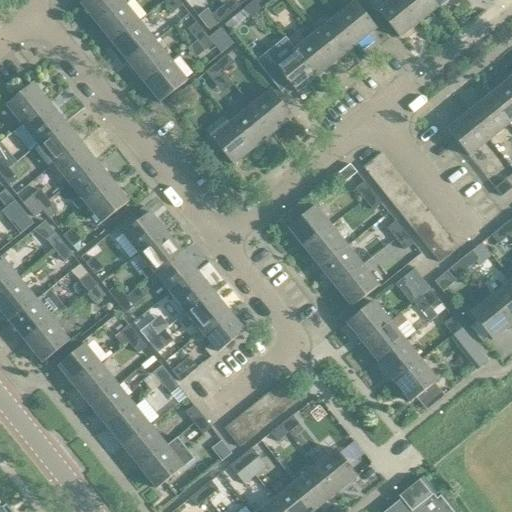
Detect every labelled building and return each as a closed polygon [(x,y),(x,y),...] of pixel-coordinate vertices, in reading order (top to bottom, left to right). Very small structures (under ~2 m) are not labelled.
[(123,2),(121,0),(84,0),(80,3),(97,24),(123,2)] [(178,0),(166,0),(165,1),(173,12),(182,5),(178,0)] [(235,0),(229,0),(223,5),(230,14),(240,6),(235,0)] [(262,8),(255,0),(254,0),(244,8),(251,17),(262,8)] [(255,0),(262,8),(272,0),(255,0)] [(419,22),(401,0),(392,0),(378,11),(399,38),(419,22)] [(439,6),(434,0),(401,0),(419,22),(439,6)] [(139,22),(123,2),(97,24),(112,43),(139,22)] [(356,45),(376,28),(355,2),(335,19),(356,45)] [(230,14),(223,5),(211,14),(218,23),(230,14)] [(335,19),(315,34),(336,60),(356,45),(335,19)] [(139,22),(112,43),(108,47),(117,58),(121,55),(128,63),(155,41),(139,22)] [(196,40),(205,33),(196,22),(187,29),(196,40)] [(214,44),(205,33),(196,40),(205,51),(214,44)] [(315,34),(296,50),(316,76),(336,60),(315,34)] [(170,61),(155,41),(128,63),(144,82),(170,61)] [(316,76),(296,50),(275,66),(296,92),(316,76)] [(216,63),(223,72),(234,63),(227,54),(216,63)] [(187,81),(170,61),(144,82),(160,103),(187,81)] [(223,72),(216,63),(205,72),(212,81),(223,72)] [(511,89),(506,82),(487,98),(508,124),(511,121),(511,89)] [(22,125),(49,103),(33,83),(6,105),(22,125)] [(187,86),(176,95),(183,104),(195,95),(187,86)] [(292,117),(292,116),(271,90),(251,107),(272,133),(292,117)] [(508,124),(487,98),(467,113),(489,140),(508,124)] [(49,103),(22,125),(38,144),(65,123),(49,103)] [(272,133),(251,107),(231,122),(253,149),(272,133)] [(489,140),(467,113),(447,130),(468,156),(489,140)] [(253,149),(231,122),(211,139),(232,165),(253,149)] [(65,123),(38,144),(54,164),(80,143),(65,123)] [(315,157),(329,145),(323,138),(309,150),(315,157)] [(0,174),(9,168),(16,162),(0,142),(0,174)] [(80,143),(54,164),(70,183),(96,162),(80,143)] [(390,163),(382,152),(363,167),(371,178),(390,163)] [(112,182),(96,162),(70,183),(85,203),(112,182)] [(397,172),(390,163),(371,178),(379,187),(397,172)] [(344,182),(356,173),(350,164),(338,174),(344,182)] [(18,179),(9,168),(0,174),(0,175),(9,187),(18,179)] [(397,172),(379,187),(386,196),(405,181),(397,172)] [(511,187),(505,179),(494,188),(501,197),(511,187)] [(412,191),(405,181),(386,196),(394,206),(412,191)] [(112,182),(85,203),(102,223),(128,202),(112,182)] [(373,193),(364,182),(354,189),(364,200),(373,193)] [(0,200),(5,207),(14,200),(5,189),(0,193),(0,200)] [(40,208),(49,200),(39,189),(31,196),(40,208)] [(420,200),(412,191),(394,206),(401,215),(420,200)] [(373,193),(364,200),(372,211),(381,204),(373,193)] [(23,210),(14,200),(5,207),(14,218),(23,210)] [(49,200),(40,208),(48,218),(57,211),(49,200)] [(420,200),(401,215),(409,224),(427,209),(420,200)] [(314,206),(288,228),(304,248),(331,227),(314,206)] [(435,219),(427,209),(409,224),(416,234),(435,219)] [(165,233),(149,212),(122,234),(139,254),(165,233)] [(511,232),(511,218),(502,227),(509,235),(511,232)] [(442,228),(435,219),(416,234),(424,243),(442,228)] [(404,232),(395,221),(386,229),(395,240),(404,232)] [(346,246),(331,227),(304,248),(320,268),(346,246)] [(502,227),(491,235),(498,244),(509,235),(502,227)] [(450,237),(442,228),(424,243),(431,252),(450,237)] [(72,247),(81,240),(72,229),(63,236),(72,247)] [(404,232),(395,240),(404,251),(413,243),(404,232)] [(55,251),(64,244),(55,233),(46,240),(55,251)] [(165,233),(139,254),(154,274),(181,252),(165,233)] [(458,248),(450,237),(431,252),(439,263),(458,248)] [(73,254),(64,244),(55,251),(64,262),(73,254)] [(472,251),(461,259),(468,268),(475,262),(478,266),(491,256),(481,244),(472,251)] [(346,246),(320,268),(335,287),(362,266),(346,246)] [(181,252),(154,274),(170,293),(197,272),(181,252)] [(94,275),(103,267),(94,256),(85,263),(94,275)] [(0,295),(20,280),(3,259),(0,261),(0,295)] [(468,268),(461,259),(450,268),(457,276),(468,268)] [(378,286),(362,266),(335,287),(352,307),(378,286)] [(415,271),(396,285),(411,304),(421,296),(430,289),(421,278),(415,271)] [(212,292),(197,272),(170,293),(186,313),(212,292)] [(88,292),(96,285),(87,274),(79,281),(88,292)] [(36,300),(20,280),(0,295),(0,310),(9,322),(36,300)] [(511,281),(511,280),(491,297),(511,322),(511,281)] [(117,303),(126,296),(116,284),(108,291),(117,303)] [(105,295),(96,285),(88,292),(96,302),(105,295)] [(50,289),(36,300),(9,322),(26,342),(52,320),(66,309),(50,289)] [(430,289),(421,296),(421,297),(414,303),(421,312),(429,306),(429,307),(438,300),(430,289)] [(212,292),(186,313),(201,332),(228,311),(212,292)] [(126,296),(117,303),(125,313),(134,306),(126,296)] [(511,323),(511,322),(491,297),(470,314),(492,340),(511,323)] [(389,321),(373,301),(346,323),(363,343),(399,314),(399,313),(389,321)] [(244,331),(228,311),(201,332),(218,353),(244,331)] [(399,314),(363,343),(378,362),(405,341),(415,333),(399,314)] [(461,328),(452,317),(444,324),(452,335),(461,328)] [(69,341),(52,320),(26,342),(42,363),(69,341)] [(149,342),(157,335),(149,324),(140,331),(149,342)] [(129,343),(138,336),(129,325),(120,332),(129,343)] [(461,328),(452,335),(461,346),(470,339),(461,328)] [(157,335),(149,342),(157,353),(166,346),(157,335)] [(138,336),(129,343),(138,353),(147,346),(138,336)] [(421,361),(405,341),(378,362),(394,382),(421,361)] [(75,387),(101,365),(84,344),(58,366),(75,387)] [(437,381),(421,361),(394,382),(410,402),(416,397),(426,410),(444,396),(434,383),(437,381)] [(181,382),(189,375),(180,364),(172,371),(181,382)] [(117,386),(101,365),(75,387),(91,407),(117,386)] [(162,383),(170,377),(161,366),(153,372),(162,383)] [(179,387),(170,377),(162,383),(170,394),(179,387)] [(282,382),(272,390),(286,409),(297,401),(282,382)] [(117,386),(91,407),(107,427),(134,406),(117,386)] [(272,390),(262,398),(277,416),(286,409),(272,390)] [(262,398),(253,405),(268,424),(277,416),(262,398)] [(268,424),(253,405),(244,413),(259,431),(268,424)] [(134,406),(107,427),(123,447),(150,426),(134,406)] [(203,417),(194,406),(185,413),(194,424),(203,417)] [(259,431),(244,413),(234,420),(249,439),(259,431)] [(281,424),(288,433),(299,424),(292,415),(281,424)] [(211,428),(203,417),(194,424),(203,434),(211,428)] [(234,420),(225,428),(224,428),(239,447),(249,439),(234,420)] [(288,433),(281,424),(270,433),(277,442),(288,433)] [(150,426),(123,447),(140,468),(166,446),(150,426)] [(183,467),(166,446),(140,468),(156,489),(183,467)] [(251,449),(241,457),(248,466),(258,457),(251,449)] [(315,466),(336,493),(357,476),(336,449),(315,466)] [(248,466),(241,457),(229,466),(237,475),(248,466)] [(315,466),(294,482),(316,509),(336,493),(315,466)] [(423,479),(383,510),(384,511),(455,511),(440,493),(437,496),(423,479)] [(210,482),(200,490),(207,498),(217,491),(210,482)] [(312,511),(316,509),(294,482),(274,499),(284,511),(312,511)] [(200,490),(189,499),(196,507),(207,498),(200,490)] [(284,511),(274,499),(257,511),(284,511)]
